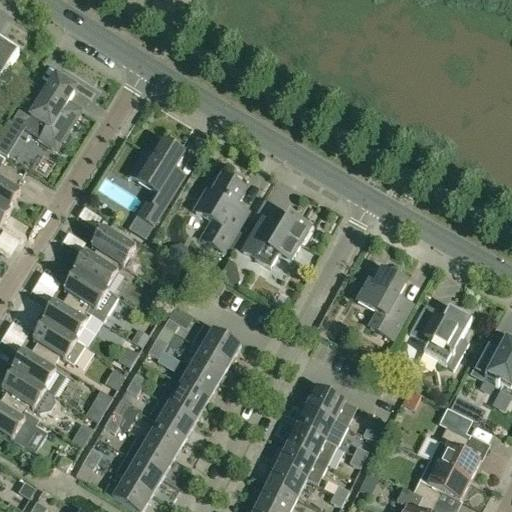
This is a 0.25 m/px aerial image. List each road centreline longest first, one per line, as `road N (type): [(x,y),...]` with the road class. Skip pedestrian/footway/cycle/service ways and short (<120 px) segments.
road 1 (residential): [(200,511),(371,203)]
road 2 (residential): [(0,302),(148,65)]
road 3 (residential): [(371,203),(148,65)]
road 4 (residential): [(511,278),(371,203)]
road 5 (residential): [(148,65),(44,0)]
